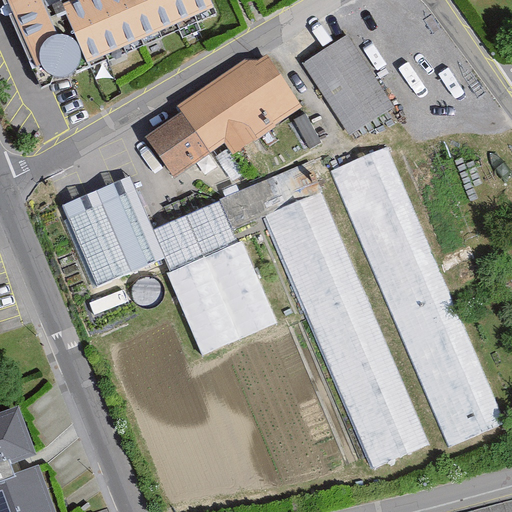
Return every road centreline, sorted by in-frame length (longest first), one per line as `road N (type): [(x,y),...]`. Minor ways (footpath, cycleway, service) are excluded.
road 1 (residential): [(323,0),(3,183)]
road 2 (residential): [(3,183),(138,511)]
road 3 (residential): [(509,106),(432,0)]
road 4 (residential): [(388,511),(511,481)]
